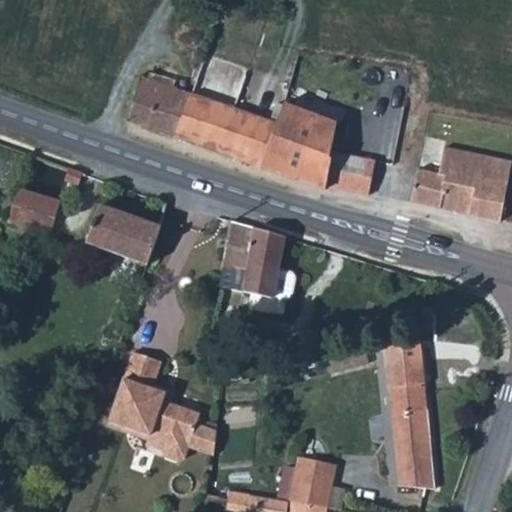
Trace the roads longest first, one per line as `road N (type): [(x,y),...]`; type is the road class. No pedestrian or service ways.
road 1 (secondary): [(191,176),(392,249),(481,262)]
road 2 (secondary): [(481,262),(402,228),(191,176)]
road 3 (secondary): [(0,108),(191,176)]
